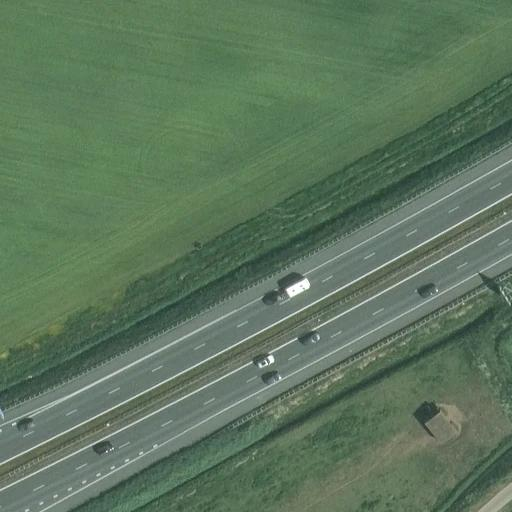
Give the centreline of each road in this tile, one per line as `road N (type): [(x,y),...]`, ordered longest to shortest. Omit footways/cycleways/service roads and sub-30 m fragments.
road 1 (motorway): [(511,176),(0,446)]
road 2 (motorway): [(0,506),(511,237)]
